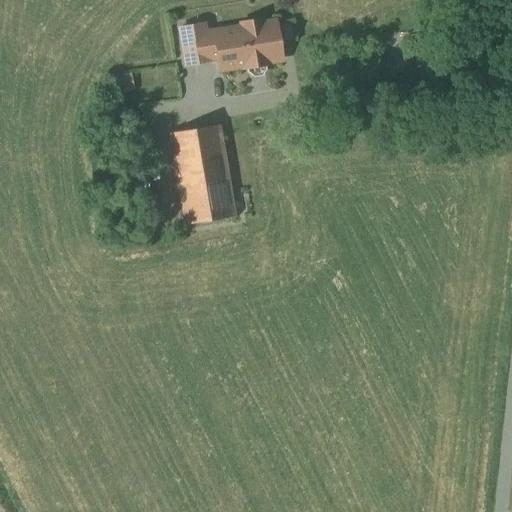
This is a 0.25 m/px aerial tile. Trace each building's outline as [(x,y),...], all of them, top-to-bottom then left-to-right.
[(243,29),(207,35),(211,60),(219,58),(221,71),(245,67),(246,69),(268,65),(268,63),(283,60),(276,23),(264,25),(263,21),(242,25),(243,29)] [(212,61),(211,60),(207,35),(205,26),(179,30),(186,65),(212,61)] [(161,56),(89,68),(97,110),(168,97),(161,56)] [(466,65),(446,67),(447,80),(467,79),(466,65)] [(223,127),(172,131),(181,230),(237,220),(223,127)]
